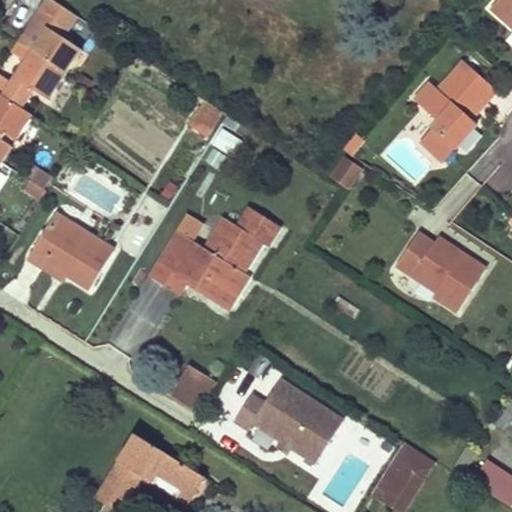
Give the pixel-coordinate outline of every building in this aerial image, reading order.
[(57,0),(45,0),(39,11),(50,19),(68,31),(79,15),(57,0)] [(511,0),(492,0),(490,3),(511,23),(511,0)] [(50,19),(46,25),(64,37),(68,31),(50,19)] [(23,35),(18,42),(67,74),(83,50),(64,37),(46,25),(35,42),(23,35)] [(25,61),(13,76),(33,88),(51,99),(67,74),(18,42),(11,52),(25,61)] [(429,81),(414,97),(436,116),(430,124),(453,145),(476,120),(470,115),(495,87),(462,58),(437,87),(429,81)] [(0,75),(0,92),(20,106),(29,93),(9,81),(0,75)] [(13,76),(9,81),(29,93),(33,88),(13,76)] [(0,159),(3,162),(33,115),(20,106),(0,92),(0,159)] [(206,135),(223,110),(204,98),(187,123),(206,135)] [(453,145),(430,124),(416,138),(440,160),(453,145)] [(231,154),(240,138),(223,127),(213,143),(231,154)] [(346,186),(361,165),(360,164),(343,153),(328,175),(346,186)] [(30,180),(42,189),(49,179),(32,168),(26,178),(30,180)] [(22,192),(37,201),(44,190),(42,189),(30,180),(22,192)] [(185,278),(220,300),(229,286),(237,291),(248,274),(242,270),(263,238),(270,243),(283,222),(252,203),(239,224),(226,215),(207,246),(179,228),(150,273),(164,282),(173,269),(185,278)] [(56,209),(27,255),(42,264),(47,257),(66,269),(90,284),(115,245),(56,209)] [(418,229),(396,261),(436,287),(432,292),(457,309),(486,265),(438,232),(434,238),(418,229)] [(47,257),(42,264),(61,276),(66,269),(47,257)] [(173,269),(164,282),(177,290),(185,278),(173,269)] [(229,286),(220,300),(228,305),(237,291),(229,286)] [(191,360),(171,391),(194,405),(214,375),(191,360)] [(251,391),(234,416),(248,426),(253,419),(282,437),(290,443),(316,459),(343,416),(280,375),(264,400),(251,391)] [(511,396),(497,420),(511,428),(511,396)] [(135,431),(95,493),(120,509),(142,475),(149,465),(159,471),(184,488),(197,469),(135,431)] [(282,437),(277,444),(285,450),(290,443),(282,437)] [(467,442),(453,463),(461,468),(475,448),(467,442)] [(393,454),(371,489),(403,510),(426,476),(393,454)] [(511,471),(485,454),(471,476),(511,501),(511,471)] [(149,465),(142,475),(153,480),(159,471),(149,465)] [(184,488),(178,496),(187,502),(206,475),(197,469),(184,488)]
